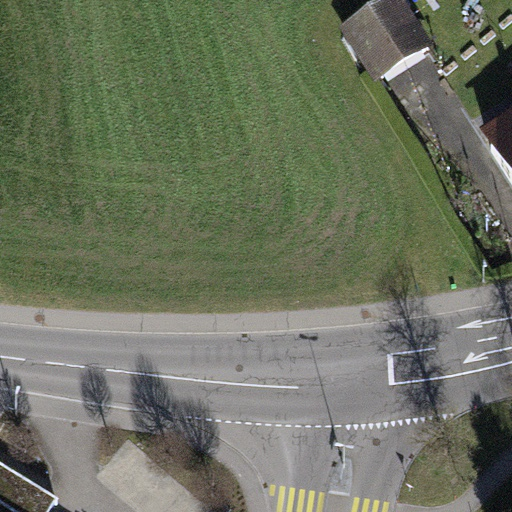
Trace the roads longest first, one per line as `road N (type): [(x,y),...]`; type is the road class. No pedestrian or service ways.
road 1 (tertiary): [(349,378),(197,383),(0,356)]
road 2 (tertiary): [(511,347),(349,378)]
road 3 (tertiary): [(338,511),(349,378)]
